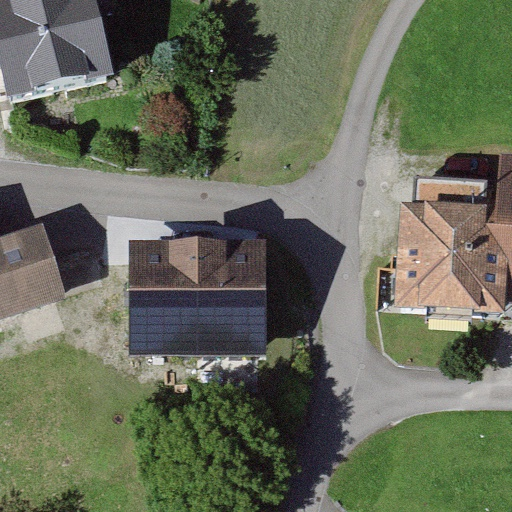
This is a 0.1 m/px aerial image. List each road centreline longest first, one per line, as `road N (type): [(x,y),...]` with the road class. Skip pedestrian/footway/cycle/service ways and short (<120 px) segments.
road 1 (residential): [(327,390),(346,213),(243,214),(0,156)]
road 2 (residential): [(511,398),(327,390)]
road 3 (residential): [(302,511),(327,390)]
